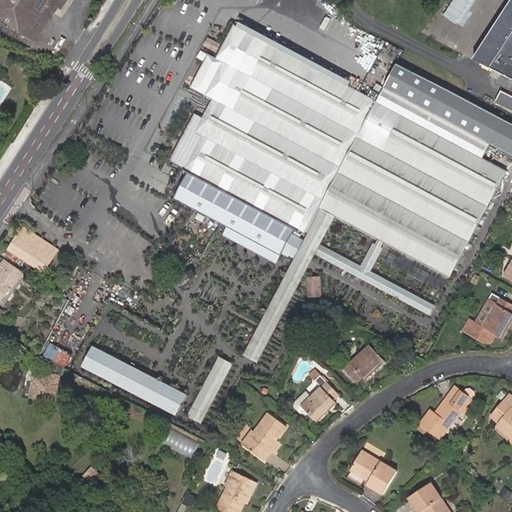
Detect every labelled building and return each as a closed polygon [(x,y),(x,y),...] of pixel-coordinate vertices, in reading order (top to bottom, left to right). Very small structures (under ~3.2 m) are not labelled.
[(0,0),(0,13),(39,40),(60,9),(58,7),(61,4),(66,6),(69,0),(0,0)] [(470,0),(452,0),(443,15),(455,24),(470,0)] [(480,62),(481,63),(511,14),(511,0),(490,35),(492,36),(494,37),(486,50),(484,49),(482,47),(473,58),(480,62)] [(511,14),(481,63),(508,77),(511,70),(511,14)] [(228,192),(306,233),(307,232),(310,233),(323,208),(338,216),(378,238),(387,242),(452,277),(508,172),(485,159),(493,144),(511,154),(511,121),(398,66),(379,102),(235,24),(217,58),(209,54),(191,87),(214,99),(203,118),(195,114),(170,162),(213,184),(209,193),(224,201),(228,192)] [(490,35),(482,47),(484,49),(486,50),(494,37),(492,36),(490,35)] [(310,233),(244,355),(259,363),(319,251),(433,312),(437,304),(372,269),(387,242),(378,238),(364,264),(324,242),(338,216),(323,208),(310,233)] [(33,263),(47,242),(26,227),(12,250),(33,263)] [(57,250),(47,242),(33,263),(44,271),(57,250)] [(23,272),(5,260),(0,266),(0,299),(1,300),(23,272)] [(308,295),(322,296),(322,275),(308,275),(308,295)] [(511,320),(511,304),(494,294),(492,293),(488,299),(490,300),(497,304),(484,327),(476,323),(475,322),(471,328),(473,334),(484,341),(491,342),(495,334),(502,338),(511,320)] [(484,327),(497,304),(490,300),(476,323),(484,327)] [(471,328),(475,322),(471,319),(464,330),(473,334),(471,328)] [(176,413),(186,391),(91,344),(80,366),(176,413)] [(49,345),(46,357),(70,364),(74,353),(49,345)] [(365,380),(385,361),(371,345),(351,363),(345,357),(339,362),(358,382),(364,377),(365,380)] [(204,421),(233,361),(218,354),(189,414),(204,421)] [(337,402),(334,400),(340,394),(321,374),(316,369),(311,374),(322,387),(308,400),(302,405),(317,421),(337,402)] [(31,397),(55,400),(56,386),(60,386),(60,380),(58,380),(58,376),(35,373),(31,397)] [(440,439),(462,411),(464,413),(474,401),(473,400),(476,396),(475,392),(471,389),(467,389),(464,393),(456,387),(446,400),(449,402),(439,416),(436,414),(431,411),(421,424),(440,439)] [(511,395),(493,417),(501,423),(498,427),(511,437),(511,395)] [(439,416),(449,402),(446,400),(436,414),(439,416)] [(270,448),(276,440),(287,427),(269,413),(255,432),(253,430),(244,443),(266,460),(273,451),(270,448)] [(194,456),(201,441),(170,426),(163,441),(194,456)] [(279,442),(276,440),(270,448),(273,451),(279,442)] [(384,494),(398,471),(363,451),(352,470),(370,481),(368,484),(384,494)] [(100,477),(92,469),(83,479),(91,486),(100,477)] [(250,492),(253,493),(258,483),(234,471),(226,486),(228,487),(218,508),(228,511),(240,511),(245,502),(250,492)] [(425,511),(451,511),(432,483),(410,497),(420,511),(421,511),(424,510),(425,511)] [(511,493),(511,492),(506,488),(501,494),(507,499),(511,493)] [(248,504),(253,493),(250,492),(245,502),(248,504)]
